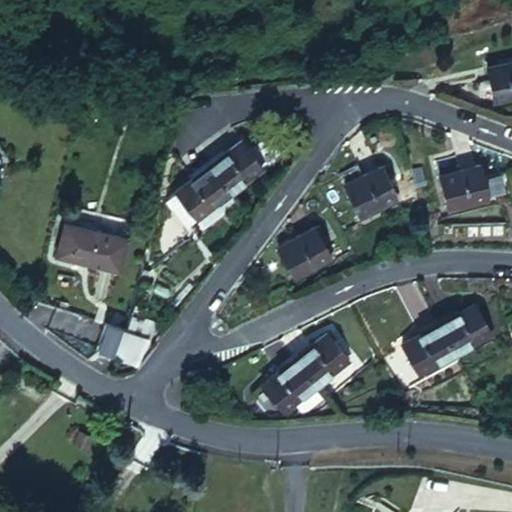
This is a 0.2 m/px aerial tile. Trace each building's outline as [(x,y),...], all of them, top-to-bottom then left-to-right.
[(511,63),(489,68),(494,96),(511,93),(511,63)] [(233,145),(205,167),(227,197),(257,175),(233,145)] [(227,197),(205,167),(172,191),(195,221),(227,197)] [(380,173),(342,191),(354,219),(393,203),(380,173)] [(482,175),(440,183),(447,215),(488,206),(482,175)] [(227,197),(195,221),(200,228),(233,204),(227,197)] [(122,249),(62,233),(52,267),(113,283),(122,249)] [(306,235),(266,252),(279,278),(317,262),(306,235)] [(463,313),(425,330),(439,357),(476,342),(463,313)] [(116,325),(100,321),(94,346),(110,351),(116,325)] [(146,327),(124,322),(116,352),(139,356),(146,327)] [(439,357),(425,330),(387,348),(399,375),(439,357)] [(323,336),(289,350),(299,379),(335,365),(323,336)] [(299,379),(289,350),(250,365),(262,394),(299,379)]
